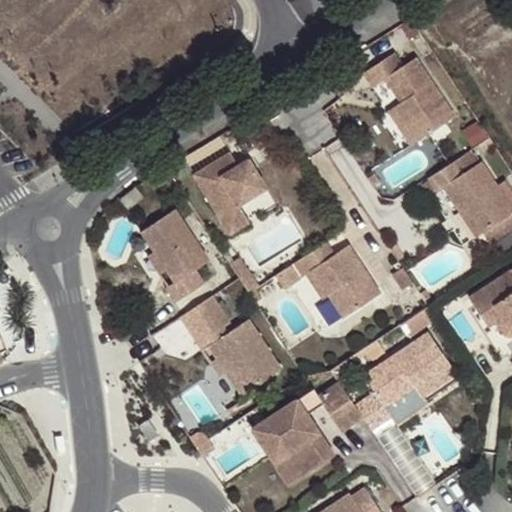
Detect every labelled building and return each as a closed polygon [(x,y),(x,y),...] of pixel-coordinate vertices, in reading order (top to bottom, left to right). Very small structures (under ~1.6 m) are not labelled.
[(395,53),(365,73),(374,88),(386,79),(397,94),(401,91),(407,99),(402,103),(394,108),(417,143),(456,117),(417,58),(404,66),(395,53)] [(401,91),(397,94),(402,103),(407,99),(401,91)] [(417,143),(394,108),(389,111),(412,145),(417,143)] [(231,153),(195,175),(221,217),(240,205),(268,188),(255,168),(245,175),(239,166),(231,153)] [(250,159),(239,166),(245,175),(255,168),(250,159)] [(463,174),(455,161),(430,178),(438,191),(445,187),(462,213),(465,211),(469,218),(467,222),(477,237),(511,213),(511,207),(482,162),(463,174)] [(144,197),(136,188),(121,200),(129,210),(144,197)] [(240,205),(221,217),(231,234),(251,222),(240,205)] [(210,260),(177,208),(142,231),(155,251),(167,270),(175,282),(166,288),(176,302),(205,283),(197,269),(210,260)] [(328,242),(321,247),(329,260),(337,254),(328,242)] [(321,247),(296,263),(305,276),(308,274),(314,270),(330,295),(346,318),(383,294),(351,245),(337,254),(329,260),(321,247)] [(155,251),(148,255),(161,274),(167,270),(155,251)] [(314,270),(308,274),(324,298),(330,295),(314,270)] [(511,278),(509,273),(470,299),(485,320),(508,305),(511,310),(511,314),(505,318),(511,328),(511,278)] [(230,323),(212,296),(181,317),(199,344),(224,327),(230,323)] [(511,328),(505,318),(511,314),(511,310),(508,305),(485,320),(489,327),(498,321),(507,335),(511,335),(511,328)] [(283,369),(250,319),(229,333),(209,345),(210,346),(218,358),(226,371),(242,396),(283,369)] [(229,333),(224,327),(199,344),(203,350),(210,346),(209,345),(229,333)] [(423,396),(456,374),(428,332),(364,375),(375,392),(356,405),(362,415),(372,431),(392,417),(393,417),(386,407),(415,387),(422,397),(423,396)] [(226,371),(218,358),(212,362),(220,376),(226,371)] [(356,405),(340,382),(320,396),(314,388),(265,420),(302,476),(334,456),(307,414),(323,404),(340,430),(362,415),(356,405)] [(392,417),(398,426),(428,405),(423,396),(422,397),(415,387),(386,407),(393,417),(392,417)] [(149,442),(158,436),(148,420),(139,426),(149,442)] [(302,476),(265,420),(253,428),(290,484),(302,476)] [(209,439),(197,447),(204,457),(216,448),(209,439)] [(350,493),(321,511),(381,511),(365,488),(352,496),(350,493)]
